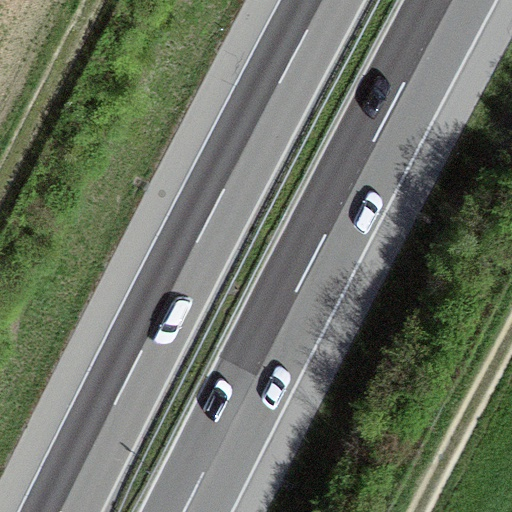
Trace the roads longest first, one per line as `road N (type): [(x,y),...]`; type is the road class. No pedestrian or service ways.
road 1 (motorway): [(183,511),(448,0)]
road 2 (motorway): [(323,0),(60,511)]
road 3 (track): [(0,186),(93,0)]
road 4 (track): [(511,333),(419,511)]
